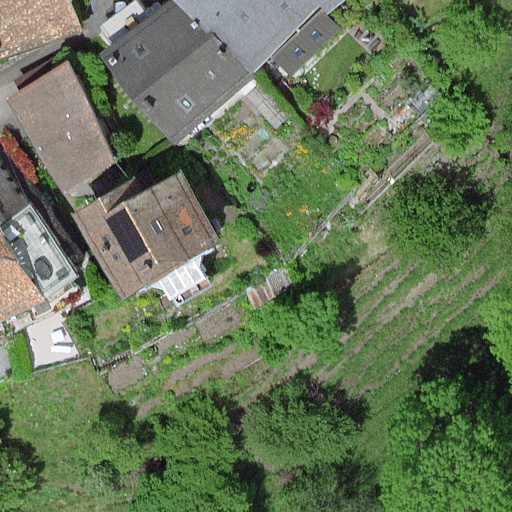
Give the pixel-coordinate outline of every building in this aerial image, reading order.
[(65,0),(0,0),(0,53),(75,28),(65,0)] [(257,73),(191,0),(180,0),(110,56),(183,143),(257,73)] [(191,0),(257,73),(345,0),(191,0)] [(73,58),(12,97),(71,193),(125,162),(73,58)] [(149,172),(83,213),(130,297),(233,238),(192,169),(158,189),(149,172)] [(0,203),(0,324),(51,300),(87,270),(42,201),(11,222),(0,203)]
